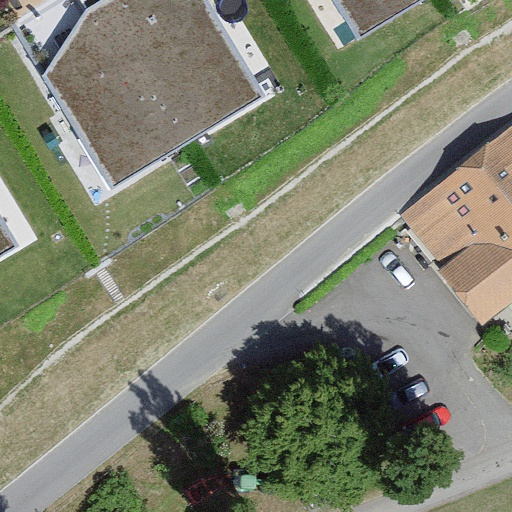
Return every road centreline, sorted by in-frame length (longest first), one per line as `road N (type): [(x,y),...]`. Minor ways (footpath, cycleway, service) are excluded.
road 1 (tertiary): [(511,108),(301,259),(0,509)]
road 2 (track): [(366,511),(511,457)]
